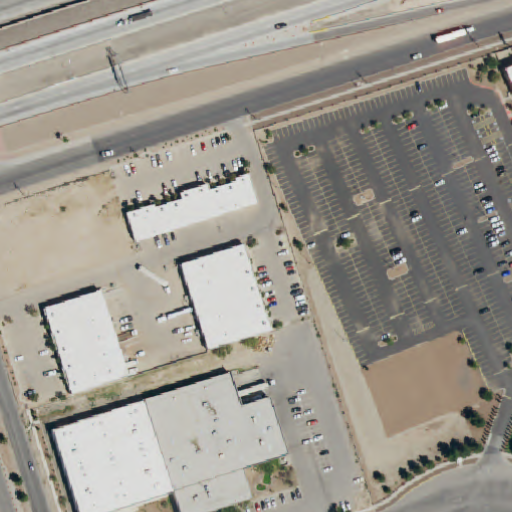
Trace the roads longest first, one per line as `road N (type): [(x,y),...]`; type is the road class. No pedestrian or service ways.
road 1 (secondary): [(0,183),(511,18)]
road 2 (motorway): [(4,117),(369,0)]
road 3 (motorway): [(150,137),(198,107),(458,0)]
road 4 (motorway): [(208,0),(0,67)]
road 5 (tertiary): [(43,511),(0,376)]
